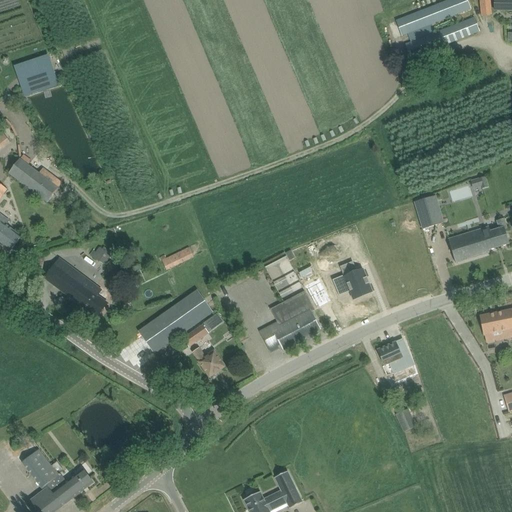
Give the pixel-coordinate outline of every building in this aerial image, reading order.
[(450,0),(396,22),(402,37),(471,9),(467,0),(450,0)] [(480,0),(481,16),(492,16),(491,0),(480,0)] [(511,0),(493,0),(493,10),(511,9),(511,0)] [(474,18),(405,45),(411,60),(480,32),(474,18)] [(50,56),(28,64),(34,80),(56,72),(50,56)] [(40,173),(20,159),(9,174),(48,203),(59,188),(42,175),(46,170),(44,168),(40,173)] [(479,179),(482,187),(482,188),(488,187),(485,177),(479,179)] [(0,184),(0,244),(10,252),(16,244),(22,237),(0,220),(0,200),(8,190),(0,184)] [(414,203),(423,230),(444,223),(436,196),(414,203)] [(455,264),(490,253),(489,251),(509,244),(505,230),(507,229),(504,219),(497,221),(500,229),(490,232),(489,227),(448,240),(455,264)] [(89,255),(99,262),(100,261),(105,265),(111,257),(99,248),(97,252),(93,249),(89,255)] [(161,258),(167,271),(194,258),(189,248),(166,259),(165,256),(161,258)] [(295,258),(291,251),(286,254),(290,261),(295,258)] [(60,259),(51,271),(45,279),(98,318),(108,304),(98,297),(102,291),(60,259)] [(345,275),(333,280),(339,296),(350,292),(353,300),(364,296),(370,294),(372,293),(369,285),(370,284),(368,278),(367,279),(364,270),(346,277),(345,275)] [(213,313),(198,291),(139,332),(154,354),(213,313)] [(306,292),(285,302),(288,307),(274,314),(278,323),(280,327),(311,311),(312,313),(315,311),(306,292)] [(322,331),(312,313),(311,311),(280,327),(278,323),(274,314),(288,307),(285,302),(271,310),(278,323),(260,332),(271,353),(279,349),(282,348),(284,351),(322,331)] [(480,317),(482,327),(485,337),(511,330),(511,320),(510,311),(480,317)] [(189,348),(209,334),(203,325),(183,339),(189,348)] [(408,355),(406,350),(402,341),(396,343),(396,342),(378,350),(382,360),(384,365),(388,363),(394,379),(403,375),(396,360),(408,355)] [(206,358),(199,349),(193,353),(210,377),(225,367),(219,359),(214,352),(206,358)] [(511,394),(503,397),(509,413),(511,412),(511,394)] [(396,416),(404,434),(416,429),(408,410),(396,416)] [(56,511),(94,483),(88,475),(84,470),(67,483),(61,474),(59,475),(39,450),(38,451),(23,463),(22,463),(45,492),(27,506),(31,511),(56,511)] [(270,511),(267,506),(284,498),(290,509),(303,503),(288,472),(275,478),(282,491),(264,500),(261,492),(257,494),(256,492),(247,496),(248,498),(244,500),(250,511),(270,511)]
